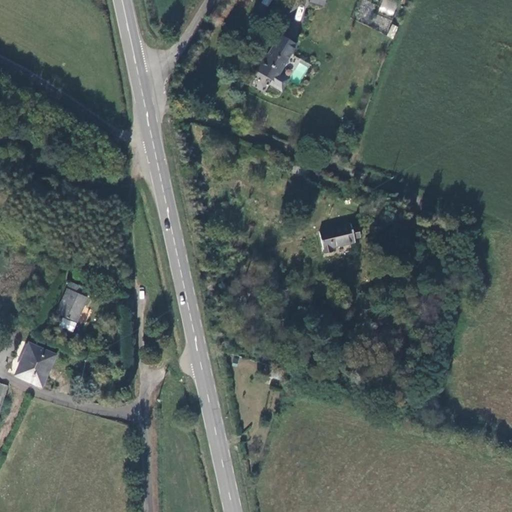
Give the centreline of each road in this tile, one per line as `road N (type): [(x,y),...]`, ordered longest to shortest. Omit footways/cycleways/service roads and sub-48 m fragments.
road 1 (secondary): [(152,138),(233,511)]
road 2 (unclassified): [(138,303),(148,511)]
road 3 (unclassified): [(0,57),(122,133),(152,138)]
